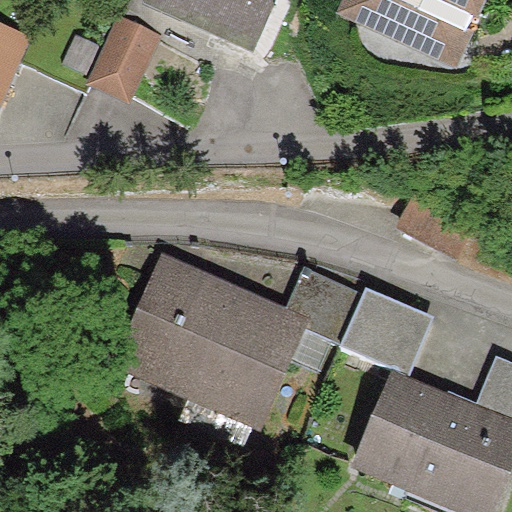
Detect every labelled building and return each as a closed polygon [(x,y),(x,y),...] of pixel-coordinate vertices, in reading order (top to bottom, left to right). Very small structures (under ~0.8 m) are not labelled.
[(210,60),(240,73),(272,0),(143,0),(128,35),(153,45),(206,69),(210,60)] [(511,0),(335,0),(324,26),(447,80),(481,0),(511,0)] [(78,95),(122,114),(153,45),(128,35),(109,26),(78,95)] [(0,89),(20,39),(0,30),(0,89)] [(406,201),(389,241),(448,266),(466,227),(406,201)] [(279,315),(158,266),(105,387),(256,444),(302,379),(285,372),(301,325),(279,315)] [(298,274),(279,315),(301,325),(285,372),(302,379),(310,382),(323,354),(331,357),(357,296),(298,274)] [(399,391),(427,325),(357,296),(331,357),(329,362),(385,385),(399,391)] [(511,377),(488,368),(468,416),(511,433),(511,377)] [(385,385),(342,488),(399,511),(495,511),(511,472),(511,433),(468,416),(439,404),(438,407),(399,391),(385,385)]
